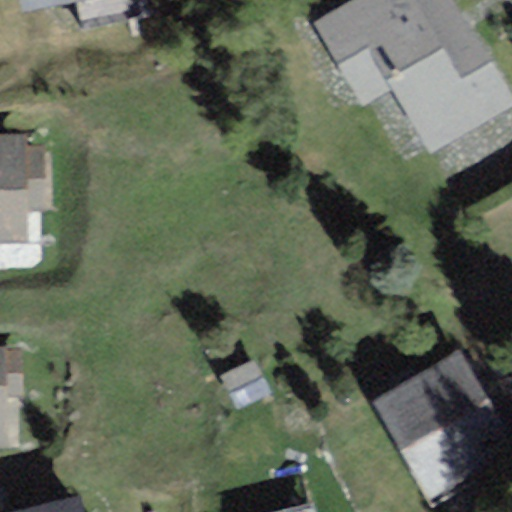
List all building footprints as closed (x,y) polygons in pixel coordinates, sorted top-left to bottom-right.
[(25,0),(27,8),(67,0),(25,0)] [(362,0),(320,25),(365,102),(395,84),(434,149),(511,102),(511,99),(452,0),(362,0)] [(46,140),(0,140),(0,238),(30,239),(30,207),(46,207),(46,140)] [(19,353),(0,352),(0,445),(8,446),(7,395),(19,395),(19,353)] [(511,448),(461,360),(383,405),(434,494),(511,449),(511,448)] [(252,365),(228,379),(242,405),(267,391),(252,365)] [(81,511),(79,503),(44,511),(81,511)]
